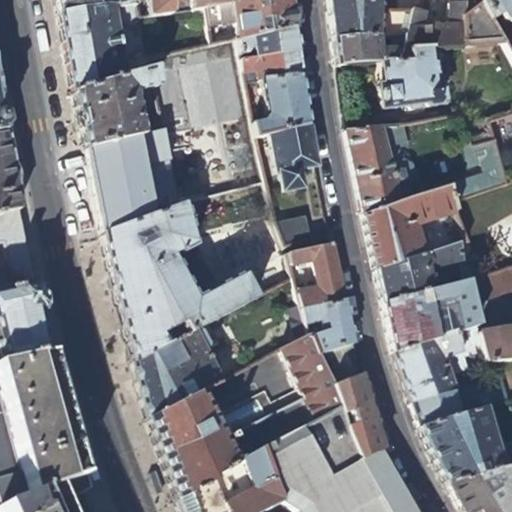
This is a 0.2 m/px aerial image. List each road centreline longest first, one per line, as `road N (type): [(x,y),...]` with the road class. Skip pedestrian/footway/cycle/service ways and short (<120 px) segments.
road 1 (residential): [(303,0),(320,141),(379,431),(427,511)]
road 2 (residential): [(138,511),(91,390),(10,0)]
